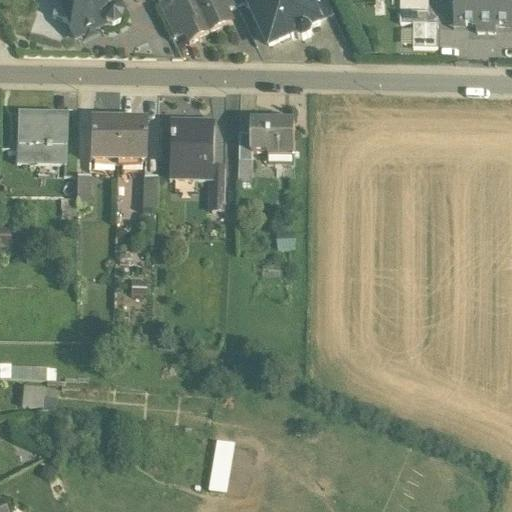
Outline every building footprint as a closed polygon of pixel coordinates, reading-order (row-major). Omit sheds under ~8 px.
[(119,0),(53,0),(57,6),(51,21),(66,26),(74,41),(106,26),(112,28),(118,25),(121,18),(118,11),(112,9),(111,6),(120,2),(119,0)] [(192,0),(176,0),(167,4),(183,37),(188,47),(210,37),(192,0)] [(218,0),(192,0),(210,37),(231,27),(226,16),(218,0)] [(232,0),(218,0),(226,16),(237,11),(232,0)] [(245,0),(243,5),(246,10),(251,12),(269,49),(290,39),(291,40),(296,38),(298,41),(302,43),(310,40),(311,35),(310,32),(320,27),(319,25),(307,0),(245,0)] [(333,18),(324,0),(307,0),(319,25),(333,18)] [(427,0),(401,0),(401,28),(427,28),(427,0)] [(511,0),(455,0),(455,29),(477,30),(477,37),(497,37),(497,30),(511,29),(511,0)] [(167,4),(157,9),(172,42),(183,37),(167,4)] [(437,29),(414,29),(414,51),(437,51),(437,29)] [(65,126),(16,125),(15,168),(64,169),(65,126)] [(117,127),(89,126),(88,165),(116,166),(117,127)] [(214,127),(169,126),(168,185),(211,185),(213,186),(213,172),(214,127)] [(145,128),(117,127),(116,166),(144,167),(145,128)] [(295,129),(252,128),(251,139),(251,158),(252,158),(269,158),(269,157),(294,157),(295,129)] [(251,139),(240,139),(239,165),(252,166),(252,158),(251,158),(251,139)] [(252,166),(239,165),(238,186),(252,187),(252,166)] [(225,172),(213,172),(213,186),(211,185),(211,197),(224,197),(225,172)] [(91,208),(92,179),(77,179),(76,208),(91,208)] [(156,182),(143,181),(142,213),(155,214),(156,182)] [(224,197),(211,197),(211,215),(224,216),(224,197)] [(0,249),(11,249),(10,230),(0,230),(0,249)] [(12,381),(56,381),(56,369),(13,368),(12,381)] [(42,393),(23,391),(21,410),(41,412),(42,393)]
